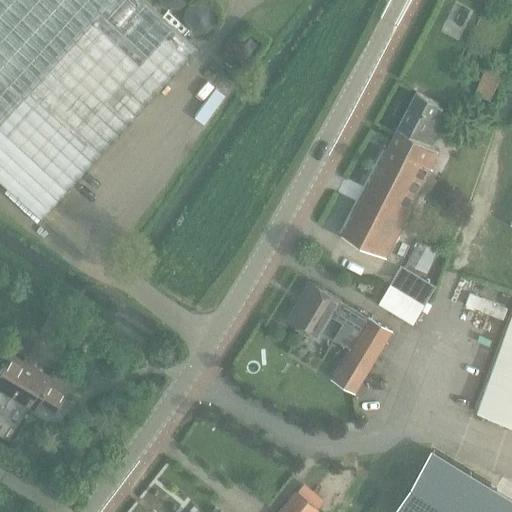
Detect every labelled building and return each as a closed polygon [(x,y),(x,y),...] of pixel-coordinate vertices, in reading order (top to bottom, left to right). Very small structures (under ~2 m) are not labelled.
[(0,0),(0,181),(38,217),(195,46),(144,0),(0,0)] [(251,34),(239,50),(246,56),(258,41),(251,34)] [(430,145),(445,115),(433,109),(436,102),(415,91),(396,128),(341,235),(382,256),(438,149),(430,145)] [(511,310),(475,412),(511,424),(511,219),(510,223),(511,224),(511,310)] [(401,264),(393,280),(416,292),(426,273),(428,274),(441,248),(420,237),(405,266),(401,264)] [(353,391),(390,330),(367,316),(367,317),(337,300),(338,299),(309,281),(286,320),(314,337),(328,315),(341,323),(332,338),(348,348),(331,378),(353,391)] [(390,286),(378,306),(413,326),(425,306),(390,286)] [(64,393),(73,378),(57,368),(51,378),(10,353),(0,369),(0,389),(33,409),(36,403),(53,412),(64,393)] [(511,511),(511,478),(432,451),(420,488),(493,511),(511,511)] [(315,511),(294,495),(280,511),(315,511)]
